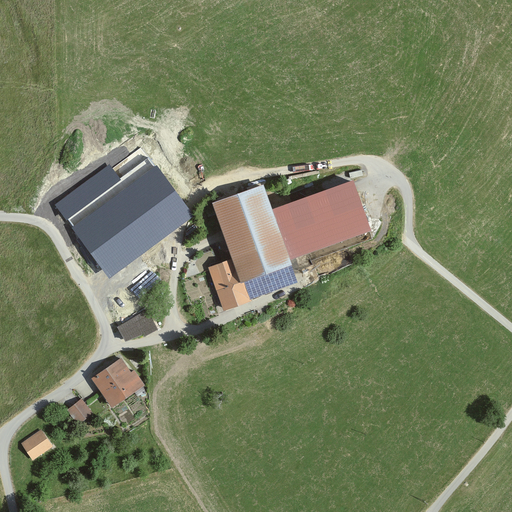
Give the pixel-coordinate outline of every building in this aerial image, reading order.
[(54,205),(109,280),(194,218),(149,158),(120,179),(109,165),(54,205)] [(373,232),(354,182),(274,211),(265,187),(213,206),(234,260),(209,269),(225,313),(299,286),(295,273),(314,266),(313,262),(360,244),(358,238),(373,232)] [(157,330),(147,312),(118,328),(127,344),(142,335),(144,338),(157,330)] [(132,374),(121,360),(93,381),(114,409),(145,386),(135,372),(132,374)] [(93,415),(82,401),(67,412),(79,427),(93,415)] [(53,448),(41,431),(21,445),(33,463),(53,448)]
